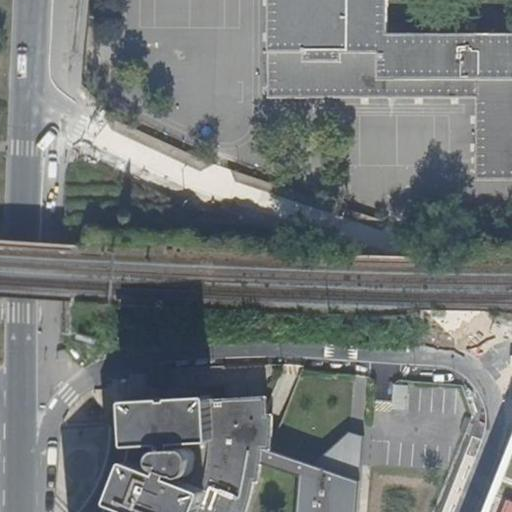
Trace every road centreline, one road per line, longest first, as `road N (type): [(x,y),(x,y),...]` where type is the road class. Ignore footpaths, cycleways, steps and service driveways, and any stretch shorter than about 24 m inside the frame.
road 1 (residential): [(23,496),(70,396),(113,368),(177,358),(440,357),(476,373),(497,419),(462,511)]
road 2 (primary): [(23,496),(27,107)]
